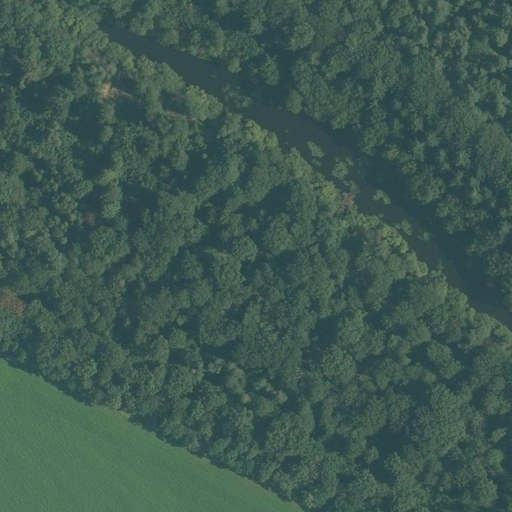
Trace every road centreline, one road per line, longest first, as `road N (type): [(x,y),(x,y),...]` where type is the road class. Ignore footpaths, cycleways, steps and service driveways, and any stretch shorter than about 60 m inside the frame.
road 1 (track): [(409,511),(0,303)]
road 2 (track): [(260,0),(416,81),(511,170)]
